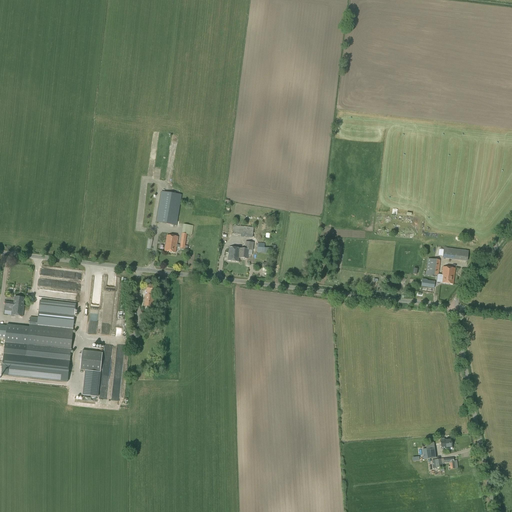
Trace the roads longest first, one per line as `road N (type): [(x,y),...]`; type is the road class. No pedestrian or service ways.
road 1 (unclassified): [(453,307),(0,252)]
road 2 (unclassified): [(493,511),(453,307)]
